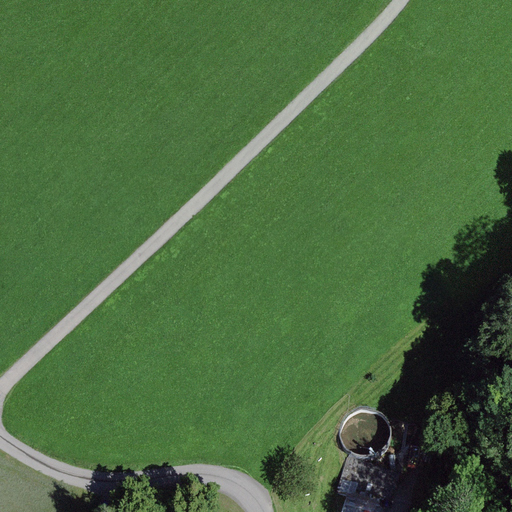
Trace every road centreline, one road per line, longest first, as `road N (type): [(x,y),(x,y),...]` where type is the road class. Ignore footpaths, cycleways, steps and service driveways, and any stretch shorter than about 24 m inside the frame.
road 1 (track): [(0,393),(404,0)]
road 2 (residential): [(265,511),(241,482),(220,475),(94,481),(0,436)]
